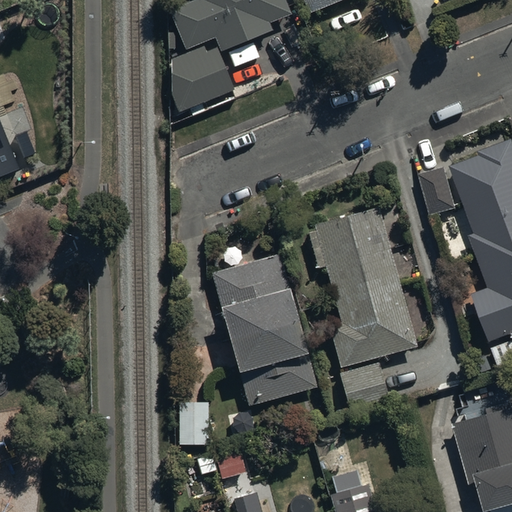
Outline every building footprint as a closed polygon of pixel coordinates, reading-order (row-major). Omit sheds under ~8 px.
[(188,0),(168,9),(186,53),(171,59),(170,93),(178,111),(231,87),(218,52),(271,29),(268,22),(290,13),(284,0),(188,0)] [(0,175),(20,168),(0,119),(0,175)] [(511,144),(480,155),(482,161),(453,171),(494,291),(473,298),(490,346),(510,339),(511,338),(511,144)] [(445,167),(420,174),(432,219),(457,212),(445,167)] [(330,319),(340,358),(416,339),(381,202),(313,220),(315,226),(308,228),(317,260),(324,258),(340,317),(330,319)] [(210,267),(249,398),(315,379),(277,247),(210,267)] [(378,357),(339,367),(349,409),(388,399),(378,357)] [(210,398),(178,397),(177,440),(209,440),(210,398)] [(511,511),(511,399),(453,417),(470,477),(477,475),(485,501),(489,499),(492,511),(511,511)] [(374,511),(367,479),(360,481),(357,467),(333,472),(336,488),(332,488),(337,511),(374,511)] [(263,511),(260,498),(236,504),(238,511),(263,511)]
